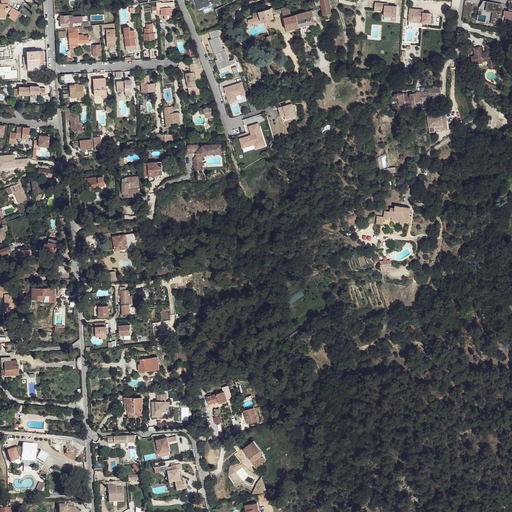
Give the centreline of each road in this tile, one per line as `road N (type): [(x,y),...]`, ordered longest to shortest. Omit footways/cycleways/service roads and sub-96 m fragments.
road 1 (unclassified): [(53,69),(76,269)]
road 2 (unclassified): [(88,436),(188,431),(210,511)]
road 3 (unclassified): [(76,269),(88,436)]
road 4 (residential): [(181,0),(225,123),(240,122)]
road 5 (residential): [(53,69),(175,63)]
road 6 (residential): [(462,0),(466,61),(511,99)]
